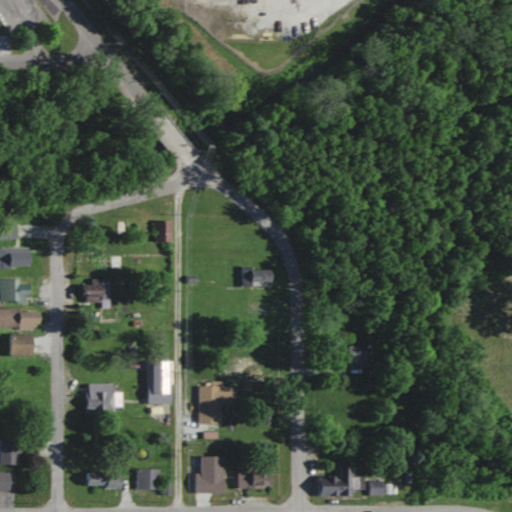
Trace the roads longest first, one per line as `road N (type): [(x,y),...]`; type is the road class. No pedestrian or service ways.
road 1 (residential): [(58,511),(59,227),(204,174)]
road 2 (residential): [(485,511),(58,511)]
road 3 (residential): [(302,511),(289,257),(245,200),(193,161)]
road 4 (residential): [(157,114),(65,0)]
